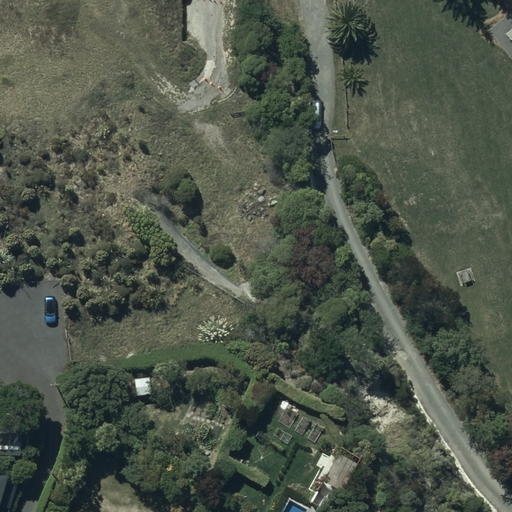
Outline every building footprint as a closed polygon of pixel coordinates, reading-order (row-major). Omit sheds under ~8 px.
[(362,83),(379,83),(378,43),(361,43),(362,83)] [(379,83),(362,83),(362,127),(380,127),(379,83)] [(413,124),(372,130),(375,148),(415,141),(413,124)] [(469,202),(470,209),(511,199),(509,191),(511,190),(511,146),(497,151),(504,182),(467,191),(460,161),(442,165),(452,206),(469,202)] [(18,432),(0,432),(0,451),(18,452),(18,432)]
